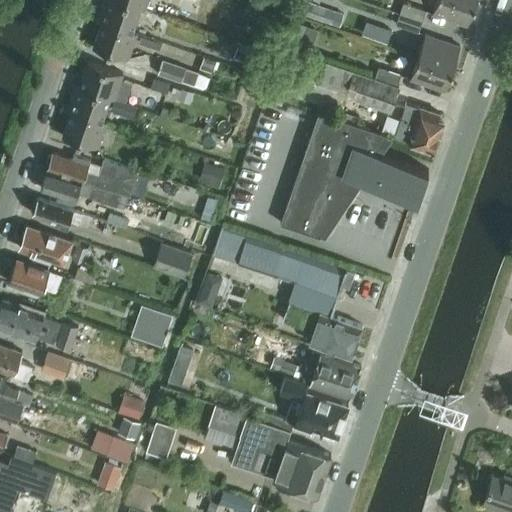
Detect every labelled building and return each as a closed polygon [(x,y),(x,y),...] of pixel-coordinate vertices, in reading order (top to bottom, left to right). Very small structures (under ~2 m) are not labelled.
[(101,21),(133,31),(141,8),(120,0),(103,0),(97,20),(101,21)] [(120,0),(141,8),(145,10),(148,0),(120,0)] [(344,14),(302,0),(301,0),(298,12),(340,27),(344,14)] [(474,2),(468,0),(436,0),(432,12),(466,24),(474,2)] [(403,2),(400,13),(422,21),(426,10),(403,2)] [(396,24),(418,32),(422,21),(400,13),(396,24)] [(389,40),(394,28),(368,17),(363,30),(389,40)] [(133,31),(101,21),(93,46),(129,58),(138,33),(133,31)] [(425,33),(417,55),(451,67),(459,45),(425,33)] [(392,112),(400,88),(299,53),(286,91),(342,110),(346,96),(392,112)] [(444,89),(451,67),(417,55),(409,78),(444,89)] [(203,88),(208,76),(163,60),(158,74),(181,82),(182,80),(203,88)] [(88,61),(80,85),(111,97),(115,99),(123,73),(88,61)] [(402,74),(379,66),(375,76),(398,84),(402,74)] [(103,120),(111,97),(80,85),(75,84),(67,109),(71,111),(103,120)] [(438,134),(443,119),(439,118),(440,113),(406,101),(394,136),(433,149),(434,146),(437,144),(440,138),(438,134)] [(414,197),(423,169),(428,170),(429,169),(374,150),(385,134),(388,135),(388,134),(319,110),(280,222),(320,236),(321,235),(318,234),(336,208),(337,208),(339,208),(342,208),(344,207),(346,206),(347,205),(348,203),(349,202),(350,200),(351,198),(351,196),(351,194),(351,192),(351,190),(350,189),(349,187),(356,177),(414,197)] [(103,120),(71,111),(63,135),(98,148),(107,122),(103,120)] [(48,168),(125,194),(125,193),(129,194),(137,169),(103,158),(101,166),(91,162),(91,160),(74,154),(72,158),(53,151),(52,153),(48,155),(46,162),(48,166),(47,167),(48,168)] [(199,180),(219,186),(225,167),(204,161),(199,180)] [(125,194),(48,168),(41,188),(58,194),(57,196),(76,202),(80,190),(89,193),(88,195),(120,205),(125,194)] [(32,213),(53,220),(52,222),(67,227),(70,219),(87,225),(90,215),(38,197),(37,198),(34,200),(32,207),(33,211),(32,213)] [(65,264),(73,241),(28,225),(27,228),(25,229),(23,235),(24,238),(20,248),(65,264)] [(331,314),(341,285),(349,287),(354,271),(240,233),(233,251),(278,267),(276,273),(297,280),(285,318),(314,329),(310,341),(352,356),(363,325),(331,314)] [(184,275),(192,251),(161,241),(153,265),(184,275)] [(83,261),(88,247),(77,242),(72,256),(83,261)] [(57,290),(63,273),(51,268),(50,270),(17,258),(9,282),(42,293),(44,285),(57,290)] [(203,287),(197,301),(212,307),(216,296),(213,291),(203,287)] [(3,298),(0,307),(0,311),(57,331),(61,320),(28,309),(28,306),(21,303),(20,304),(3,298)] [(143,300),(132,332),(164,342),(175,311),(143,300)] [(54,341),(57,331),(0,311),(0,325),(11,329),(10,331),(35,339),(37,335),(54,341)] [(75,337),(79,326),(63,321),(59,332),(75,337)] [(72,348),(75,337),(59,332),(56,343),(72,348)] [(23,351),(0,343),(0,369),(28,379),(33,365),(19,360),(23,351)] [(351,396),(362,365),(321,352),(311,382),(351,396)] [(70,358),(56,353),(49,373),(63,378),(70,358)] [(270,367),(294,375),(297,365),(274,356),(270,367)] [(0,395),(23,403),(29,405),(33,395),(3,385),(7,375),(0,372),(0,395)] [(281,391),(294,395),(286,417),(270,412),(267,420),(292,429),(294,423),(313,429),(315,426),(338,434),(349,403),(307,389),(309,381),(287,374),(281,391)] [(139,418),(145,399),(124,392),(118,411),(139,418)] [(23,403),(0,395),(0,414),(18,420),(23,403)] [(291,430),(216,404),(209,424),(241,436),(232,461),(275,476),(273,481),(317,495),(331,454),(288,440),(291,430)] [(126,414),(120,432),(98,424),(91,445),(130,458),(143,420),(126,414)] [(166,456),(176,427),(158,421),(148,450),(166,456)] [(0,448),(3,449),(8,434),(0,430),(0,448)] [(0,511),(12,511),(21,487),(48,496),(57,470),(12,455),(10,461),(0,457),(0,511)] [(113,488),(121,466),(105,460),(97,482),(113,488)] [(511,511),(511,480),(493,474),(483,502),(511,511)] [(66,503),(79,507),(86,483),(72,479),(66,503)] [(223,490),(219,502),(248,511),(252,500),(223,490)] [(211,500),(207,511),(220,511),(223,505),(211,500)]
